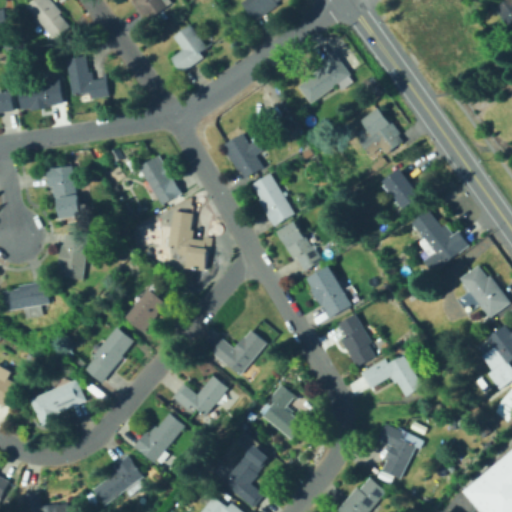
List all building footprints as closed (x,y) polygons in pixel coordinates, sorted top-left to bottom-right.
[(56,39),(28,6),(35,0),(53,0),(63,12),(61,14),(71,26),(56,39)] [(146,21),(137,7),(139,5),(135,0),(171,0),(173,2),(146,21)] [(256,21),(243,1),(244,0),(279,0),(277,2),(279,4),(256,21)] [(415,34),(401,14),(420,0),(449,0),(454,6),(415,34)] [(511,36),(511,37),(502,25),(507,22),(497,7),(506,0),(511,0),(511,36)] [(0,29),(0,8),(6,8),(9,28),(0,29)] [(470,30),(463,22),(474,14),(480,23),(470,30)] [(183,72),(172,57),(184,49),(175,36),(192,23),(208,47),(202,51),(206,56),(183,72)] [(453,73),(446,64),(442,67),(424,41),(441,28),(450,40),(455,37),(457,41),(459,40),(466,49),(464,50),(471,60),(453,73)] [(312,102),(300,85),(315,74),(314,73),(324,66),(320,60),(335,49),(352,74),(350,75),(354,81),(342,90),(338,84),(312,102)] [(92,98),(91,92),(74,95),(68,58),(88,55),(90,71),(94,70),(95,79),(108,77),(111,95),(92,98)] [(33,110),(33,107),(22,109),(19,85),(62,79),(65,103),(52,105),(53,107),(33,110)] [(0,83),(1,83),(2,91),(13,90),(16,110),(0,111),(0,83)] [(373,158),(360,140),(356,133),(367,125),(364,119),(381,107),(390,120),(392,119),(401,133),(400,134),(405,141),(388,152),(385,148),(373,158)] [(246,178),(241,169),(239,170),(228,152),(229,151),(225,143),(245,132),(265,167),(246,178)] [(163,204),(158,197),(152,201),(142,184),(148,180),(140,166),(160,154),(183,192),(163,204)] [(62,219),(58,197),(56,197),(54,186),(50,187),(47,169),(74,164),(80,195),(84,216),(62,219)] [(401,210),(394,201),(398,198),(385,180),(402,168),(422,195),(401,210)] [(275,225),(260,199),(262,198),(253,183),(273,172),(296,213),(275,225)] [(176,207),(199,211),(194,239),(219,244),(214,271),(184,265),(187,247),(171,244),(176,207)] [(434,273),(424,260),(430,255),(420,242),(425,237),(413,221),(430,208),(444,226),(447,223),(455,233),(459,230),(471,244),(434,273)] [(306,270),(298,256),(294,259),(286,246),(288,245),(279,230),(297,220),(305,234),(306,234),(313,245),(316,243),(324,260),(306,270)] [(84,280),(60,276),(61,267),(59,267),(63,244),(65,245),(67,232),(92,236),(84,280)] [(481,264),(490,277),(493,275),(511,300),(511,302),(492,317),(483,305),(471,314),(460,298),(472,290),(463,278),(481,264)] [(331,316),(324,304),(323,305),(313,288),(314,287),(309,278),(331,265),(353,304),(331,316)] [(27,318),(25,307),(8,310),(5,290),(21,287),(21,284),(46,280),(50,303),(43,304),(44,315),(27,318)] [(144,332),(127,318),(152,288),(169,303),(144,332)] [(358,366),(343,340),(348,337),(341,323),(357,313),(373,340),(370,342),(377,354),(358,366)] [(511,376),(497,387),(486,372),(491,368),(480,354),(492,345),(485,335),(503,322),(510,331),(511,329),(511,357),(507,361),(511,368),(511,376)] [(103,383),(87,370),(98,357),(96,355),(121,325),(138,340),(125,355),(126,356),(103,383)] [(251,383),(213,351),(224,337),(235,347),(246,335),(247,336),(253,329),(268,342),(246,369),(256,377),(251,383)] [(407,395),(398,381),(396,383),(392,376),(372,388),(363,372),(387,357),(390,362),(406,353),(424,385),(407,395)] [(5,407),(0,404),(0,363),(13,371),(9,378),(19,383),(5,407)] [(207,415),(194,404),(190,409),(174,396),(186,382),(199,393),(214,374),(230,387),(207,415)] [(44,425),(33,398),(80,378),(89,400),(58,413),(61,418),(44,425)] [(293,439),(265,415),(276,402),(271,397),(283,383),(300,398),(298,399),(295,397),(288,405),(295,410),(293,413),(306,424),(293,439)] [(511,384),(511,414),(511,416),(509,415),(505,419),(494,409),(497,405),(495,404),(511,384)] [(162,463),(158,460),(155,462),(135,445),(147,431),(150,433),(157,424),(159,426),(171,412),(187,425),(166,450),(171,453),(162,463)] [(425,441),(421,451),(416,448),(401,477),(384,468),(388,460),(386,459),(394,446),(380,438),(388,423),(425,441)] [(255,507),(226,481),(257,444),(273,458),(253,482),(266,494),(255,507)] [(511,511),(439,511),(443,508),(447,511),(470,511),(476,506),(462,490),(511,447),(511,511)] [(107,505),(94,489),(110,477),(108,474),(116,468),(114,465),(129,454),(145,475),(141,479),(145,484),(131,495),(127,490),(107,505)] [(0,474),(11,481),(0,498),(0,474)] [(370,511),(340,511),(338,510),(358,486),(361,488),(372,476),(388,491),(370,511)] [(33,511),(27,511),(24,493),(42,490),(44,505),(59,502),(60,504),(69,502),(70,511),(33,511)] [(202,511),(217,495),(229,506),(234,501),(245,511),(202,511)]
